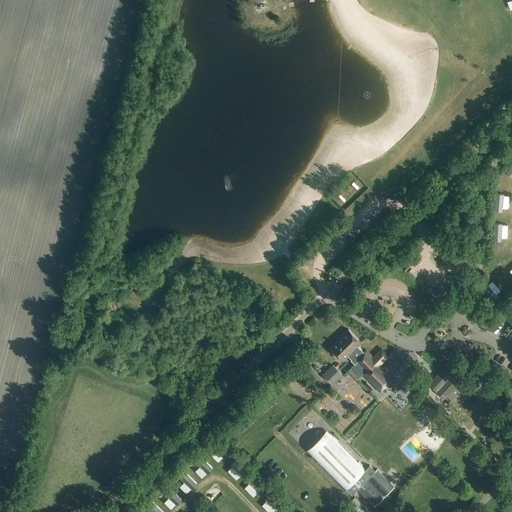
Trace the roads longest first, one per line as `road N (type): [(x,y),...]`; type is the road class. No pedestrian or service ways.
road 1 (unclassified): [(106,511),(407,218)]
road 2 (track): [(511,114),(407,218)]
road 3 (track): [(469,283),(484,183),(511,149)]
